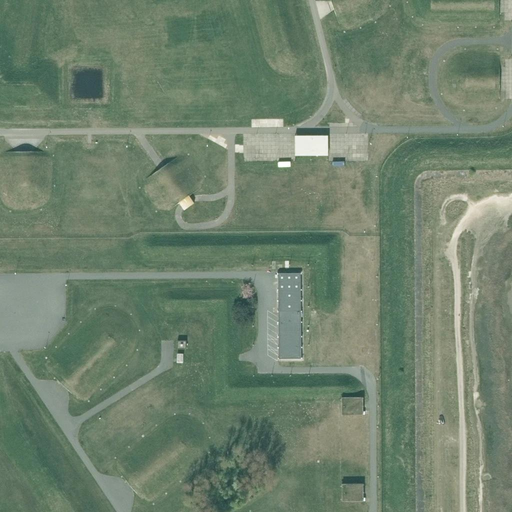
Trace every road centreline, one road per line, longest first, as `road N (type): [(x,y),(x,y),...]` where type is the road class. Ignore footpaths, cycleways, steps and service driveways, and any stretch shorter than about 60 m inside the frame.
road 1 (track): [(441,511),(437,258),(441,209),(456,198),(476,213),(480,251),(473,347),(483,511)]
road 2 (track): [(398,511),(403,175),(434,152),(511,151)]
